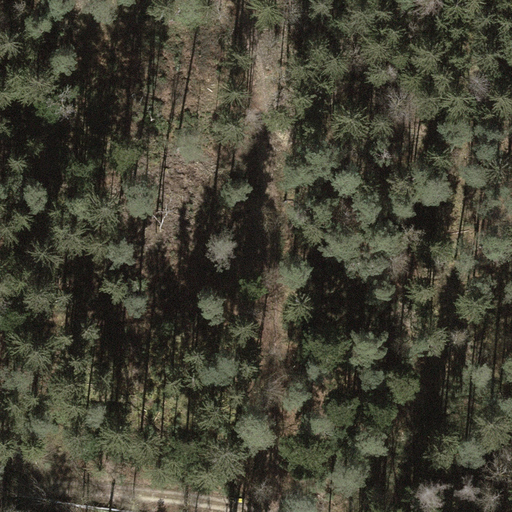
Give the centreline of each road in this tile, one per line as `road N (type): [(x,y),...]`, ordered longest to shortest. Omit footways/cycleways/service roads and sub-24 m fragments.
road 1 (track): [(236,0),(258,130),(283,511)]
road 2 (track): [(0,493),(52,488),(239,511)]
